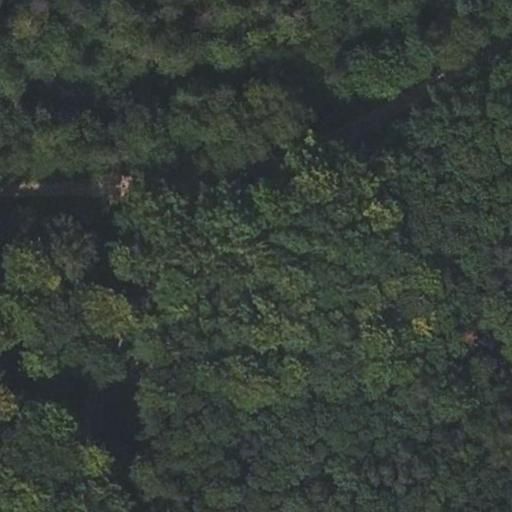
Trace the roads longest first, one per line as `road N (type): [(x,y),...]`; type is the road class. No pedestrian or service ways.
road 1 (track): [(47,511),(101,352),(140,270),(202,184)]
road 2 (track): [(202,184),(375,125),(511,32)]
road 3 (track): [(0,189),(202,184)]
